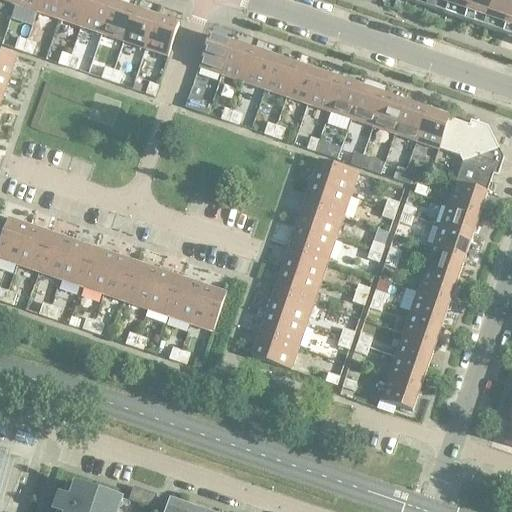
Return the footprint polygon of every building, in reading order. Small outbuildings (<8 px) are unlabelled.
[(41,0),(16,0),(14,6),(36,14),(41,0)] [(65,0),(41,0),(36,14),(58,21),(65,0)] [(89,0),(65,0),(58,21),(80,29),(89,0)] [(112,3),(102,0),(89,0),(80,29),(101,36),(112,3)] [(406,0),(406,2),(425,9),(428,0),(406,0)] [(449,0),(428,0),(425,9),(445,16),(449,0)] [(449,0),(445,16),(464,22),(471,0),(449,0)] [(492,0),(471,0),(464,22),(483,29),(492,0)] [(511,7),(511,0),(492,0),(483,29),(502,36),(511,7)] [(134,11),(112,3),(101,36),(123,43),(134,11)] [(511,7),(502,36),(511,38),(511,7)] [(156,18),(134,11),(123,43),(144,51),(156,18)] [(178,26),(156,18),(144,51),(167,58),(178,26)] [(198,69),(221,77),(232,44),(209,37),(198,69)] [(14,51),(22,54),(26,42),(18,39),(14,51)] [(35,45),(26,42),(22,54),(31,56),(35,45)] [(253,52),(232,44),(221,77),(242,84),(253,52)] [(0,52),(0,77),(8,80),(16,58),(0,52)] [(275,59),(253,52),(242,84),(264,92),(275,59)] [(61,54),(58,66),(66,69),(70,57),(61,54)] [(79,60),(70,57),(66,69),(75,71),(79,60)] [(297,66),(275,59),(264,92),(286,99),(297,66)] [(318,74),(297,66),(286,99),(307,106),(318,74)] [(104,69),(101,80),(109,83),(113,72),(104,69)] [(122,75),(113,72),(109,83),(118,86),(122,75)] [(340,81),(318,74),(307,106),(329,114),(340,81)] [(8,80),(0,77),(0,101),(1,102),(8,80)] [(362,89),(340,81),(329,114),(351,121),(362,89)] [(149,84),(145,96),(154,99),(157,87),(149,84)] [(383,96),(362,89),(351,121),(372,129),(383,96)] [(405,103),(383,96),(372,129),(394,136),(405,103)] [(197,101),(188,98),(184,109),(193,112),(197,101)] [(427,111),(405,103),(394,136),(415,143),(427,111)] [(220,121),(229,124),(232,113),(224,110),(220,121)] [(449,119),(427,111),(415,143),(438,151),(438,150),(437,150),(448,119),(449,120),(449,119)] [(241,116),(232,113),(229,124),(237,127),(241,116)] [(437,150),(438,150),(459,157),(461,164),(474,168),(477,160),(498,150),(492,137),(487,139),(484,134),(489,131),(487,128),(470,122),(469,127),(449,120),(448,119),(437,150)] [(263,136),(272,139),(276,128),(267,125),(263,136)] [(284,131),(276,128),(272,139),(280,142),(284,131)] [(306,150),(315,153),(319,142),(310,139),(306,150)] [(327,145),(319,142),(315,153),(323,156),(327,145)] [(503,159),(498,150),(477,160),(474,168),(461,164),(455,184),(454,185),(485,196),(486,194),(492,175),(497,176),(503,159)] [(350,165),(358,168),(362,157),(353,154),(350,165)] [(371,160),(362,157),(358,168),(367,171),(371,160)] [(318,161),(311,184),(350,197),(358,175),(318,161)] [(392,180),(401,183),(405,172),(396,169),(392,180)] [(414,175),(405,172),(401,183),(410,186),(414,175)] [(350,197),(311,184),(303,206),(343,219),(350,197)] [(454,184),(446,206),(479,217),(486,195),(486,194),(485,196),(454,185),(455,184),(454,184)] [(416,186),(415,188),(413,194),(425,198),(428,190),(416,186)] [(387,201),(384,209),(395,213),(398,205),(387,201)] [(343,219),(303,206),(296,227),(335,241),(343,219)] [(479,217),(446,206),(439,228),(471,239),(479,217)] [(404,207),(401,215),(413,219),(415,211),(404,207)] [(395,213),(384,209),(381,218),(392,222),(395,213)] [(413,219),(401,215),(398,224),(410,228),(413,219)] [(30,227),(7,219),(0,240),(0,260),(17,267),(30,227)] [(52,235),(30,227),(17,267),(38,274),(52,235)] [(335,241),(296,227),(288,249),(328,263),(335,241)] [(471,239),(439,228),(431,249),(464,260),(471,239)] [(73,242),(52,235),(38,274),(60,281),(73,242)] [(95,249),(73,242),(60,281),(81,289),(95,249)] [(372,243),(369,252),(381,256),(384,247),(372,243)] [(116,257),(95,249),(81,289),(103,296),(116,257)] [(328,263),(288,249),(281,271),(320,284),(328,263)] [(389,249),(386,258),(398,262),(401,253),(389,249)] [(464,260),(431,249),(424,271),(456,282),(464,260)] [(381,256),(369,252),(366,261),(378,265),(381,256)] [(138,264),(116,257),(103,296),(124,303),(138,264)] [(398,262),(386,258),(383,267),(395,270),(398,262)] [(160,272),(138,264),(124,303),(146,311),(160,272)] [(320,284),(281,271),(273,292),(313,306),(320,284)] [(456,282),(424,271),(416,293),(449,304),(456,282)] [(182,279),(160,272),(146,311),(168,319),(182,279)] [(203,287),(182,279),(168,319),(190,326),(203,287)] [(358,286),(355,295),(366,299),(369,290),(358,286)] [(226,294),(203,287),(190,326),(212,334),(226,294)] [(313,306),(273,292),(266,314),(305,327),(313,306)] [(375,292),(372,301),(383,305),(386,296),(375,292)] [(16,296),(7,293),(3,304),(12,307),(16,296)] [(449,304),(416,293),(409,315),(442,326),(449,304)] [(366,299),(355,295),(352,304),(363,308),(366,299)] [(383,305),(372,301),(369,310),(380,314),(383,305)] [(42,305),(38,316),(47,319),(51,308),(42,305)] [(59,310),(51,308),(47,319),(56,322),(59,310)] [(305,327),(266,314),(259,335),(298,349),(305,327)] [(442,326),(409,315),(402,336),(434,347),(442,326)] [(86,320),(82,331),(90,334),(94,322),(86,320)] [(103,325),(94,322),(90,334),(99,337),(103,325)] [(343,330),(340,339),(351,343),(354,334),(343,330)] [(129,334),(125,346),(133,349),(137,337),(129,334)] [(298,349),(259,335),(251,358),(290,372),(298,349)] [(360,336),(357,345),(368,348),(371,340),(360,336)] [(434,347),(402,336),(394,358),(427,369),(434,347)] [(146,340),(137,337),(133,349),(142,352),(146,340)] [(351,343),(340,339),(337,348),(348,351),(351,343)] [(368,348),(357,345),(354,353),(365,357),(368,348)] [(172,349),(168,361),(177,363),(181,352),(172,349)] [(189,355),(181,352),(177,363),(186,366),(189,355)] [(427,369),(394,358),(387,379),(419,390),(427,369)] [(327,375),(325,383),(336,387),(339,379),(327,375)] [(419,390),(387,379),(379,402),(412,413),(419,390)] [(344,380),(342,389),(353,393),(356,384),(344,380)] [(348,428),(324,420),(319,434),(343,442),(348,428)] [(511,421),(503,444),(511,447),(511,421)] [(82,489),(75,487),(71,500),(63,497),(62,498),(57,501),(56,504),(55,507),(57,511),(116,511),(120,502),(88,491),(88,489),(82,487),(82,489)] [(156,496),(133,488),(128,501),(152,509),(156,496)] [(191,511),(192,510),(171,503),(167,511),(191,511)]
